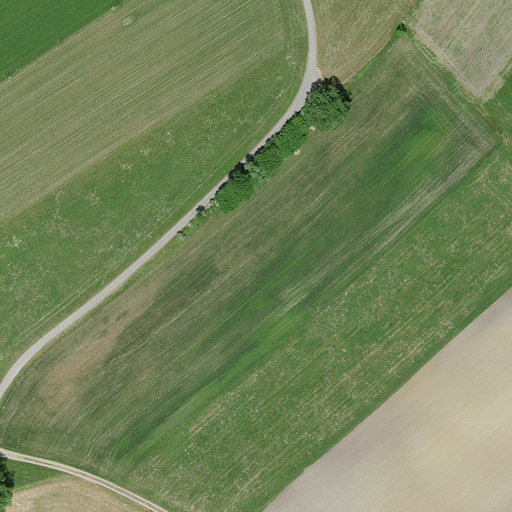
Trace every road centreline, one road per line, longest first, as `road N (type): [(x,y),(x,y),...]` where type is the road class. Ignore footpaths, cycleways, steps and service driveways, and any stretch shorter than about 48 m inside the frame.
road 1 (track): [(307,0),(312,62),(297,107),(161,243),(30,352),(0,393)]
road 2 (track): [(162,511),(81,472),(0,452)]
